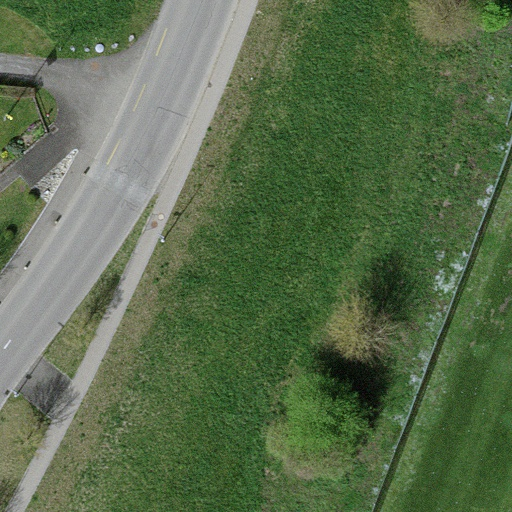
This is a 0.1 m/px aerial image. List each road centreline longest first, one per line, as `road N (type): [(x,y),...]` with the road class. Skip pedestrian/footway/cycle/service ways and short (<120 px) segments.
road 1 (tertiary): [(0,353),(137,162),(207,0)]
road 2 (track): [(0,77),(168,98)]
